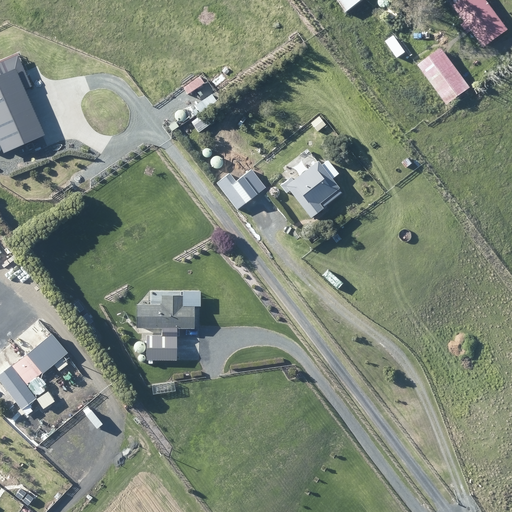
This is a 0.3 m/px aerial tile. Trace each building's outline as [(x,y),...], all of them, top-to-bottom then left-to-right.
[(364,0),(336,0),(347,14),(364,0)] [(483,46),(507,28),(486,0),(458,0),(452,5),(464,21),(460,24),(465,29),(467,32),(471,29),(483,46)] [(446,53),(443,50),(441,47),(417,64),(446,103),(469,86),(466,82),(446,53)] [(0,155),(1,158),(45,138),(24,91),(31,88),(17,56),(0,63),(0,155)] [(217,102),(211,93),(193,106),(200,115),(217,102)] [(119,106),(135,125),(138,122),(144,128),(148,123),(143,118),(145,116),(128,97),(119,106)] [(202,113),(190,122),(197,131),(208,122),(202,113)] [(225,150),(209,163),(214,171),(230,158),(225,150)] [(253,153),(243,161),(250,170),(260,162),(253,153)] [(409,155),(401,161),(406,167),(414,161),(409,155)] [(287,190),(308,216),(337,193),(334,188),(336,186),(324,172),(330,167),(324,160),(318,165),(315,160),(297,174),(294,176),(289,181),(283,185),(281,182),(278,185),(284,192),(287,190)] [(246,170),(227,186),(240,201),(259,185),(246,170)] [(183,195),(193,209),(207,199),(197,185),(183,195)] [(182,307),(183,297),(162,297),(162,307),(136,307),(135,330),(192,331),(192,307),(182,307)] [(17,343),(9,333),(0,340),(0,341),(7,351),(17,343)] [(23,372),(27,369),(34,363),(37,368),(34,370),(37,373),(65,352),(57,342),(56,343),(49,335),(0,372),(0,383),(20,409),(34,397),(18,376),(23,372)] [(175,336),(148,335),(146,360),(174,362),(175,336)] [(40,391),(43,389),(44,386),(44,382),(43,379),(40,377),(37,376),(33,377),(31,378),(29,381),(28,385),(29,388),(31,391),(34,392),(37,392),(40,391)]
